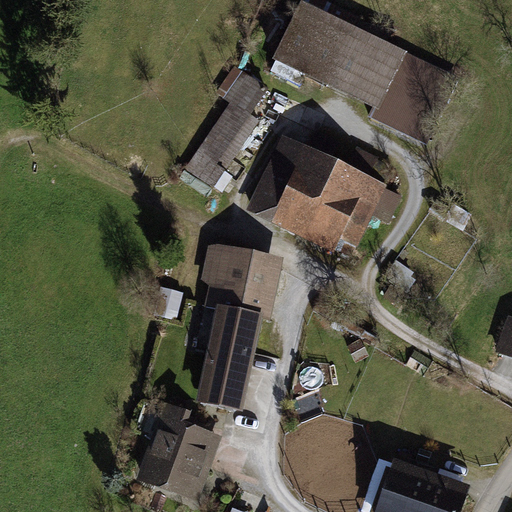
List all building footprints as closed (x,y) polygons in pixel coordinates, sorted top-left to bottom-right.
[(459,81),(297,6),(269,65),(373,114),(369,122),(427,149),(459,81)] [(264,91),(237,71),(216,100),(224,106),(181,166),(213,189),(258,126),(245,117),(264,91)] [(388,186),(278,135),(241,215),(295,240),(350,266),(388,186)] [(201,304),(210,306),(190,401),(237,411),(257,316),(268,318),(280,261),(207,246),(199,284),(205,285),(201,304)] [(511,316),(509,315),(495,352),(511,358),(511,316)] [(180,409),(160,402),(134,481),(195,502),(217,437),(175,423),(180,409)] [(460,511),(467,493),(395,468),(379,511),(460,511)]
